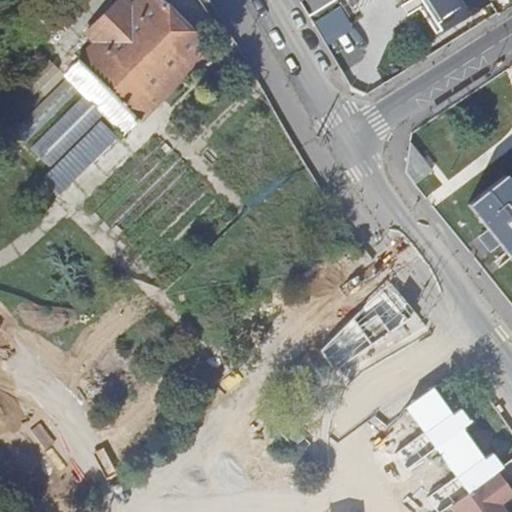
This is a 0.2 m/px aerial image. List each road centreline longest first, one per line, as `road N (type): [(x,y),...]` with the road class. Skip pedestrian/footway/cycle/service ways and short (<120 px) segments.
road 1 (residential): [(346,139),(511,374)]
road 2 (residential): [(346,139),(511,33)]
road 3 (residential): [(264,0),(346,139)]
